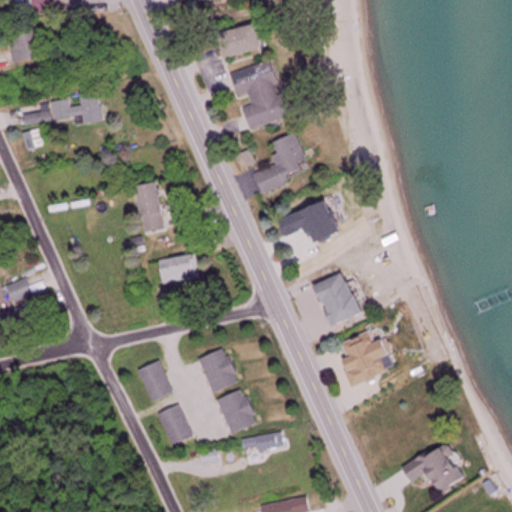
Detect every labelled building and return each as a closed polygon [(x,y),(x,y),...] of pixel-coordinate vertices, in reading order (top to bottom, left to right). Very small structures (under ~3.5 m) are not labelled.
[(65,15),(64,0),(8,0),(9,14),(65,15)] [(226,33),(232,59),(271,50),(265,25),(226,33)] [(18,63),(49,59),(45,32),(15,36),(18,63)] [(256,130),(298,117),(281,61),(238,74),(244,97),(255,94),(258,106),(250,108),(256,130)] [(107,119),(102,92),(58,100),(63,127),(107,119)] [(317,168),(305,135),(283,143),(287,154),(280,156),(284,166),(260,174),(268,196),(299,185),(296,176),(317,168)] [(169,232),(167,185),(144,186),(146,233),(169,232)] [(167,286),(205,280),(201,256),(163,262),(167,286)] [(342,327),(373,315),(358,274),(326,286),(342,327)] [(11,287),(17,303),(37,295),(31,280),(11,287)] [(159,319),(157,302),(139,304),(141,322),(159,319)] [(6,314),(11,332),(48,322),(43,303),(6,314)] [(347,345),(362,386),(406,370),(395,340),(386,343),(381,332),(347,345)] [(218,394),(245,384),(232,349),(205,359),(218,394)] [(179,394),(164,362),(142,372),(157,403),(179,394)] [(406,408),(400,396),(419,386),(416,380),(354,412),(363,430),(406,408)] [(237,435),(264,424),(249,390),(223,401),(237,435)] [(163,415),(177,448),(199,438),(185,406),(163,415)] [(419,427),(434,448),(452,435),(438,414),(419,427)] [(245,442),(247,453),(287,445),(285,434),(245,442)] [(397,470),(422,455),(412,439),(387,453),(397,470)] [(412,469),(421,484),(440,472),(454,494),(477,480),(455,444),(412,469)] [(204,452),(206,467),(223,464),(221,450),(204,452)]
